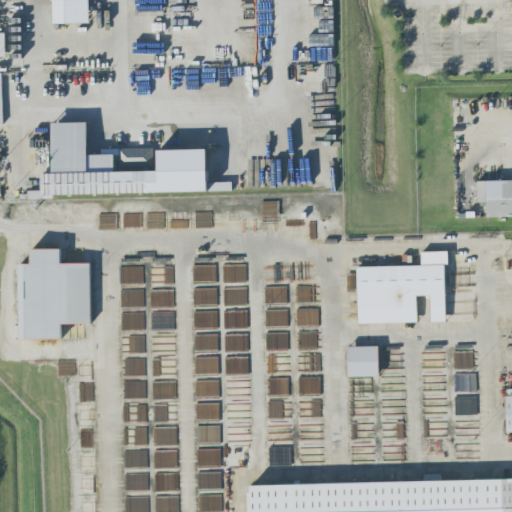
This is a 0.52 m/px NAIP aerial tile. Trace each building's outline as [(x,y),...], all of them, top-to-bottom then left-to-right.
[(53,0),(54,24),(91,23),(90,0),(53,0)] [(209,193),(208,150),(157,150),(156,148),(101,149),(102,155),(88,156),(88,123),(53,123),(53,174),(43,174),(44,191),(38,191),(38,195),(209,193)] [(511,217),(511,180),(478,181),(478,203),(488,203),(488,217),(511,217)] [(232,182),(209,183),(209,192),(232,191),(232,182)] [(21,339),(63,339),(62,325),(92,324),(91,263),(62,264),(61,249),(31,250),(32,264),(20,264),(21,339)] [(359,324),(418,323),(417,296),(431,296),(432,322),(447,322),(446,252),(422,252),(422,266),(358,267),(359,324)] [(133,268),(121,268),(120,282),(127,282),(127,273),(133,273),(133,268)] [(348,347),(349,378),(380,377),(379,346),(348,347)] [(197,421),(221,420),(220,403),(197,404),(197,421)] [(227,403),(227,422),(251,421),(250,403),(227,403)] [(228,444),(252,443),(251,427),(227,428),(228,444)] [(511,511),(511,479),(250,485),(250,511),(511,511)]
